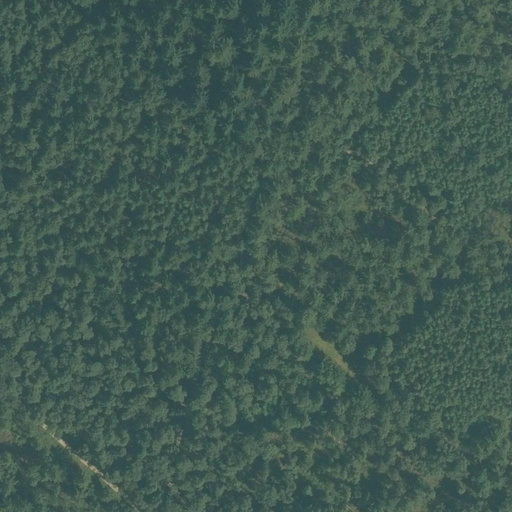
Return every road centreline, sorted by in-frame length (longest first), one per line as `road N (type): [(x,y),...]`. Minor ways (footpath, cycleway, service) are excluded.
road 1 (unknown): [(122,33),(265,149),(360,155),(511,282)]
road 2 (track): [(308,0),(190,395)]
road 3 (unknown): [(122,33),(90,88),(47,97),(37,107),(0,172)]
road 4 (track): [(0,386),(142,511)]
road 5 (track): [(190,395),(157,511)]
